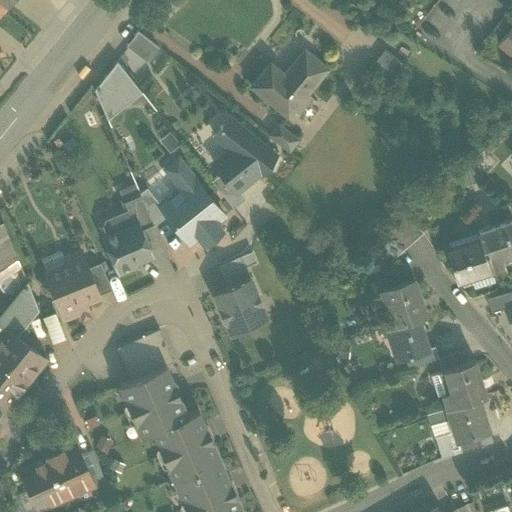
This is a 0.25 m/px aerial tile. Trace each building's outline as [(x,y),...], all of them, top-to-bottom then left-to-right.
[(511,26),(498,44),(511,55),(511,26)] [(136,73),(157,45),(135,29),(114,57),(136,73)] [(302,48),(276,81),(262,70),(250,86),(287,116),(292,109),(296,112),(309,96),(306,92),(326,67),(302,48)] [(400,63),(383,49),(368,67),(385,80),(400,63)] [(84,81),(104,115),(137,95),(117,61),(84,81)] [(275,153),(227,117),(213,135),(230,148),(212,162),(235,191),(260,171),(260,172),(275,153)] [(296,139),(278,124),(270,133),(288,149),(296,139)] [(176,185),(157,200),(188,241),(197,235),(201,240),(222,223),(218,218),(227,211),(176,151),(160,163),(176,185)] [(153,225),(139,192),(121,200),(131,223),(138,220),(142,230),(153,225)] [(422,232),(406,214),(397,222),(412,241),(422,232)] [(0,220),(0,276),(20,268),(0,221),(0,220)] [(131,223),(101,236),(107,249),(105,255),(110,257),(118,274),(134,267),(136,263),(153,255),(142,230),(138,220),(131,223)] [(511,220),(477,230),(479,239),(489,269),(502,265),(499,256),(511,252),(511,220)] [(412,241),(397,222),(387,230),(403,249),(412,241)] [(403,249),(387,230),(377,238),(393,257),(403,249)] [(479,239),(446,249),(456,279),(489,269),(479,239)] [(67,263),(45,272),(47,277),(43,279),(41,285),(43,292),(50,294),(53,293),(63,318),(88,308),(85,300),(98,295),(98,294),(87,267),(81,250),(65,257),(67,263)] [(218,265),(227,287),(248,278),(249,277),(245,267),(255,261),(250,251),(218,265)] [(111,289),(99,262),(87,267),(98,294),(111,289)] [(227,287),(213,293),(230,333),(265,318),(248,278),(227,287)] [(412,279),(381,289),(387,307),(380,310),(385,326),(415,317),(423,314),(412,279)] [(27,282),(0,315),(0,323),(6,329),(7,328),(17,335),(37,310),(27,282)] [(511,299),(510,291),(486,298),(490,312),(511,305),(511,299)] [(47,340),(59,337),(52,310),(41,313),(47,340)] [(415,317),(385,326),(395,358),(407,354),(425,348),(425,347),(415,317)] [(17,335),(7,328),(6,329),(0,336),(0,360),(26,382),(45,358),(17,335)] [(159,328),(117,347),(131,378),(164,364),(164,365),(173,361),(159,328)] [(425,348),(407,354),(411,366),(438,358),(434,345),(425,347),(425,348)] [(461,350),(438,358),(442,369),(443,369),(465,361),(461,350)] [(465,361),(443,369),(443,370),(430,374),(437,394),(441,393),(445,406),(446,407),(476,397),(485,394),(473,358),(465,361)] [(26,382),(0,360),(0,398),(8,405),(26,382)] [(131,378),(119,384),(126,399),(135,419),(142,435),(153,430),(158,428),(157,427),(186,414),(185,414),(177,395),(178,394),(174,384),(172,385),(164,365),(165,365),(164,365),(164,364),(131,378)] [(476,397),(446,407),(445,406),(432,410),(433,411),(427,412),(428,413),(427,413),(434,436),(447,432),(454,453),(461,451),(456,438),(487,428),(476,397)] [(186,414),(157,427),(158,428),(153,430),(158,443),(159,443),(168,463),(167,463),(173,476),(168,478),(169,479),(218,458),(218,457),(210,439),(211,439),(206,428),(205,429),(197,410),(198,410),(197,409),(185,414),(186,414)] [(487,428),(456,438),(461,451),(491,441),(487,428)] [(447,432),(434,436),(441,457),(454,453),(447,432)] [(76,445),(63,451),(62,448),(47,455),(65,494),(92,482),(76,445)] [(47,458),(20,470),(28,487),(14,493),(22,511),(24,511),(37,507),(65,494),(47,455),(46,455),(47,458)] [(218,458),(169,479),(174,477),(182,497),(182,498),(183,498),(189,511),(241,511),(234,494),(235,494),(230,483),(229,484),(218,459),(219,458),(218,458)]
